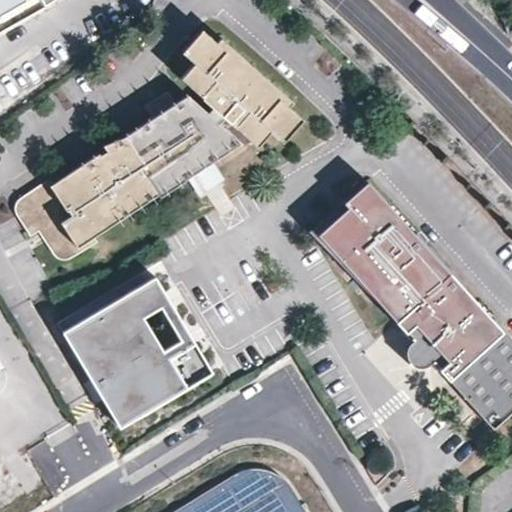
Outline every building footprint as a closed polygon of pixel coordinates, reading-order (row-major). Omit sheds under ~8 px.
[(0,0),(0,33),(57,0),(0,0)] [(187,96),(19,204),(33,233),(42,228),(59,253),(69,255),(240,141),(221,123),(226,116),(260,143),(270,130),(286,139),(305,120),(287,105),(293,98),(223,37),(218,43),(202,31),(182,55),(193,64),(182,77),(214,107),(208,113),(187,96)] [(511,424),(511,340),(370,182),(346,203),(350,208),(316,237),(323,245),(326,242),(409,340),(416,333),(452,374),(445,379),(498,437),(511,424)] [(215,368),(157,272),(64,328),(123,424),(215,368)] [(304,511),(290,488),(287,483),(266,469),(234,476),(175,511),(304,511)]
